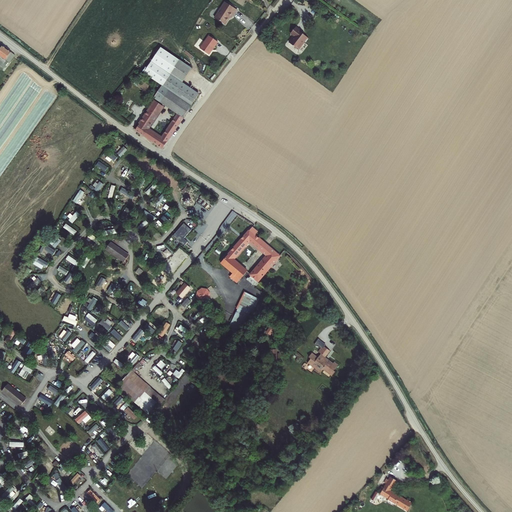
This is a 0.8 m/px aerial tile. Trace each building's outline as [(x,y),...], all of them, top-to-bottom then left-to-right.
[(228,0),(226,0),(217,15),(228,22),(234,13),(235,14),(240,7),(228,0)] [(303,30),(298,25),(293,32),(296,35),(291,41),(300,48),(306,40),(307,41),(310,37),(305,33),(303,31),(303,30)] [(213,32),(203,44),(211,51),(221,39),(213,32)] [(0,62),(5,66),(14,54),(12,52),(2,44),(0,47),(0,62)] [(182,59),(164,84),(192,103),(199,92),(184,81),(194,67),(182,59)] [(183,115),(192,103),(164,84),(156,95),(183,115)] [(156,99),(136,127),(163,146),(184,116),(178,113),(162,135),(149,126),(164,105),(156,99)] [(99,175),(106,165),(102,163),(96,172),(99,175)] [(97,181),(90,176),(85,184),(92,189),(97,181)] [(136,185),(140,188),(146,180),(142,177),(136,185)] [(153,184),(146,192),(149,195),(156,187),(153,184)] [(92,198),(94,195),(85,189),(83,192),(92,198)] [(121,216),(124,218),(130,209),(127,206),(121,216)] [(66,223),(63,227),(74,235),(77,231),(66,223)] [(183,237),(190,229),(186,224),(178,233),(183,237)] [(281,255),(269,245),(256,234),(259,231),(253,226),(222,262),(234,272),(242,279),(247,272),(234,260),(250,241),(267,255),(251,274),(259,281),(281,255)] [(90,238),(88,242),(92,244),(94,241),(99,244),(101,240),(89,233),(87,237),(90,238)] [(110,243),(106,250),(124,262),(129,255),(110,243)] [(167,259),(172,255),(162,245),(158,249),(167,259)] [(65,259),(75,265),(78,261),(68,255),(65,259)] [(67,277),(70,272),(59,264),(56,268),(59,271),(59,272),(67,277)] [(192,279),(199,285),(208,274),(201,268),(192,279)] [(242,279),(234,272),(231,275),(239,282),(242,279)] [(71,274),(64,284),(67,287),(74,277),(71,274)] [(114,295),(119,285),(113,281),(107,294),(110,295),(111,293),(114,295)] [(202,288),(197,291),(196,297),(200,301),(205,302),(210,299),(211,293),(207,289),(202,288)] [(254,295),(248,292),(240,310),(246,313),(254,295)] [(91,308),(97,299),(94,297),(88,307),(91,308)] [(165,318),(167,315),(159,308),(154,313),(158,317),(161,314),(165,318)] [(131,325),(122,318),(118,323),(126,330),(131,325)] [(186,333),(188,329),(179,324),(177,327),(186,333)] [(137,341),(144,331),(140,328),(133,338),(137,341)] [(11,329),(5,342),(10,344),(15,331),(11,329)] [(118,340),(121,337),(114,330),(111,332),(118,340)] [(65,342),(71,333),(67,331),(61,340),(65,342)] [(14,343),(18,345),(20,342),(24,344),(26,339),(18,335),(14,343)] [(74,335),(67,344),(70,346),(77,337),(74,335)] [(153,338),(149,343),(155,347),(158,342),(153,338)] [(177,353),(181,340),(177,339),(173,351),(177,353)] [(22,351),(25,354),(33,344),(29,341),(22,351)] [(331,348),(326,344),(323,347),(322,346),(320,349),(322,351),(319,355),(314,350),(310,354),(312,356),(310,359),(317,364),(315,365),(322,370),(325,366),(333,373),(336,369),(335,368),(339,362),(335,359),(334,360),(330,356),(328,358),(325,356),(326,354),(331,348)] [(80,357),(90,347),(88,345),(78,354),(80,357)] [(67,351),(61,360),(65,363),(70,353),(67,351)] [(87,363),(96,353),(93,351),(84,361),(87,363)] [(73,371),(79,363),(76,360),(69,369),(73,371)] [(18,375),(25,379),(31,370),(24,365),(18,375)] [(130,372),(116,388),(150,417),(164,400),(130,372)] [(89,386),(92,389),(101,381),(99,378),(89,386)] [(9,384),(3,391),(22,406),(27,399),(9,384)] [(48,385),(44,391),(55,396),(58,389),(48,385)] [(101,397),(105,400),(113,392),(109,388),(101,397)] [(40,394),(38,400),(51,405),(53,400),(40,394)] [(110,405),(114,409),(124,400),(120,396),(110,405)] [(124,410),(134,419),(138,415),(128,406),(124,410)] [(88,430),(92,434),(100,426),(96,422),(88,430)] [(112,439),(116,436),(110,427),(106,429),(112,439)] [(103,449),(107,446),(101,437),(96,441),(103,449)] [(26,442),(29,447),(35,444),(32,439),(26,442)] [(91,445),(99,457),(104,454),(96,442),(91,445)] [(32,458),(24,464),(27,468),(35,462),(32,458)] [(47,461),(44,465),(51,471),(54,467),(47,461)] [(66,474),(68,470),(65,468),(66,466),(63,465),(59,471),(66,474)] [(109,466),(105,471),(110,475),(114,470),(109,466)] [(5,472),(0,476),(0,482),(8,475),(5,472)] [(53,474),(55,479),(56,479),(62,493),(66,492),(58,472),(53,474)] [(399,480),(392,475),(390,478),(389,477),(386,480),(388,482),(385,486),(383,485),(381,488),(383,489),(381,491),(389,497),(388,498),(395,503),(396,501),(408,509),(413,501),(409,498),(408,499),(391,488),(394,485),(395,485),(399,480)] [(81,479),(73,485),(75,488),(84,482),(81,479)] [(7,495),(10,498),(16,491),(13,488),(7,495)] [(32,501),(34,498),(30,494),(24,499),(34,508),(37,505),(32,501)] [(13,507),(16,509),(22,501),(19,499),(13,507)]
